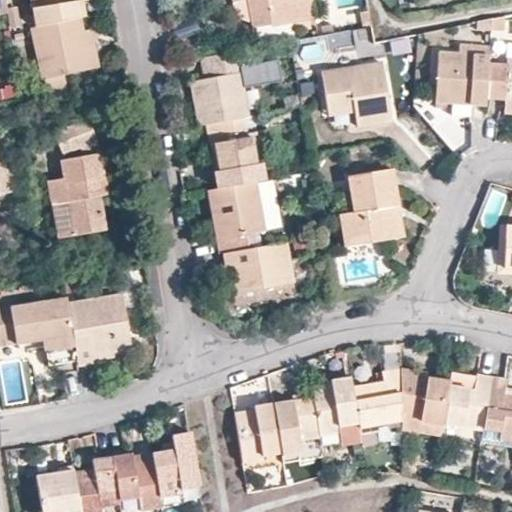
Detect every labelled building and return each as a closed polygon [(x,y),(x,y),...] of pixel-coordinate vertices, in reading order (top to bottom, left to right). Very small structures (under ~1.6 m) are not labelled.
[(79,16),(81,16),(78,0),(29,0),(34,26),(79,16)] [(249,0),(231,0),(232,3),(234,3),(236,15),(248,21),(253,20),(249,0)] [(249,0),(253,20),(254,27),(316,16),(313,0),(249,0)] [(372,26),(369,11),(363,11),(365,27),(372,26)] [(81,31),(79,16),(34,26),(31,27),(41,78),(61,74),(88,68),(81,31)] [(325,25),(327,34),(338,32),(336,23),(325,25)] [(89,29),(81,31),(88,68),(97,66),(89,29)] [(470,104),(484,105),(485,97),(487,63),(488,55),(438,52),(435,101),(452,103),(456,103),(470,104)] [(239,55),(203,62),(207,85),(243,79),(241,70),(239,55)] [(506,65),(487,63),(485,97),(503,98),(511,98),(511,59),(506,59),(506,65)] [(321,72),(327,107),(352,103),(354,111),(355,125),(392,119),(382,62),(321,72)] [(243,79),(245,93),(284,86),(280,63),(241,70),(243,79)] [(61,74),(41,78),(43,88),(63,85),(61,74)] [(196,106),(200,130),(209,129),(245,122),(250,122),(245,93),(243,79),(207,85),(201,86),(204,105),(196,106)] [(192,87),(196,106),(204,105),(201,86),(192,87)] [(511,113),(511,98),(503,98),(502,112),(511,113)] [(352,103),(327,107),(328,114),(354,111),(352,103)] [(456,103),(452,103),(451,115),(469,117),(470,104),(456,103)] [(338,134),(356,130),(354,116),(335,120),(338,134)] [(61,154),(79,147),(94,140),(86,119),(52,132),(61,154)] [(245,122),(209,129),(220,192),(256,186),(264,185),(256,137),(248,138),(245,122)] [(94,140),(79,147),(81,156),(98,152),(94,140)] [(98,152),(81,156),(59,159),(63,178),(47,180),(56,238),(104,229),(98,195),(100,195),(97,180),(103,179),(98,152)] [(0,194),(14,192),(7,156),(0,157),(0,194)] [(394,193),(391,173),(351,180),(356,216),(343,218),(348,251),(399,243),(394,211),(400,210),(398,193),(394,193)] [(220,192),(207,194),(212,223),(218,222),(222,243),(216,244),(219,259),(226,258),(247,254),(245,239),(265,236),(256,186),(220,192)] [(394,211),(399,243),(405,242),(400,210),(394,211)] [(218,222),(212,223),(216,244),(222,243),(218,222)] [(511,268),(501,268),(504,226),(498,226),(495,274),(511,275),(511,268)] [(511,226),(504,226),(501,268),(511,268),(511,226)] [(247,254),(226,258),(233,299),(294,288),(287,247),(247,254)] [(76,358),(77,365),(93,363),(93,360),(92,353),(130,348),(120,293),(66,302),(72,335),(74,345),(76,358)] [(66,302),(66,299),(8,308),(9,313),(0,314),(0,339),(13,337),(15,345),(41,340),(72,335),(66,302)] [(74,345),(72,335),(41,340),(43,349),(74,345)] [(13,337),(0,339),(0,347),(15,345),(13,337)] [(46,363),(76,358),(74,345),(43,349),(46,363)] [(92,353),(93,360),(131,354),(130,348),(92,353)] [(353,385),(360,425),(401,417),(401,412),(402,367),(402,366),(383,369),(385,380),(353,385)] [(422,370),(402,367),(401,412),(422,417),(422,419),(445,423),(445,420),(452,382),(452,380),(422,375),(422,370)] [(477,386),(452,382),(445,420),(485,427),(493,375),(479,373),(477,386)] [(331,385),(312,388),(320,434),(342,430),(343,442),(363,439),(360,425),(353,385),(352,375),(330,379),(331,385)] [(485,427),(483,439),(511,443),(511,393),(507,393),(508,386),(510,378),(493,375),(485,427)] [(299,397),(275,402),(283,452),(283,455),(303,451),(300,440),(320,437),(320,434),(312,388),(297,390),(299,397)] [(254,410),(234,413),(244,463),(264,459),(264,455),(283,452),(275,402),(253,405),(254,410)] [(401,417),(401,426),(443,433),(443,431),(445,423),(422,419),(422,417),(401,412),(401,417)] [(443,431),(483,439),(485,427),(445,420),(445,423),(443,431)] [(182,484),(197,481),(189,432),(174,435),(176,449),(153,453),(154,461),(160,499),(183,495),(182,484)] [(304,460),(324,457),(320,437),(300,440),(303,451),(304,460)] [(134,454),(114,457),(121,502),(141,499),(143,511),(146,511),(162,509),(160,499),(154,461),(143,462),(135,464),(134,457),(134,454)] [(122,511),(114,457),(94,460),(96,470),(75,473),(81,511),(122,511)] [(81,511),(75,473),(74,468),(59,470),(59,474),(38,478),(43,511),(81,511)] [(160,499),(162,509),(185,506),(183,495),(160,499)]
